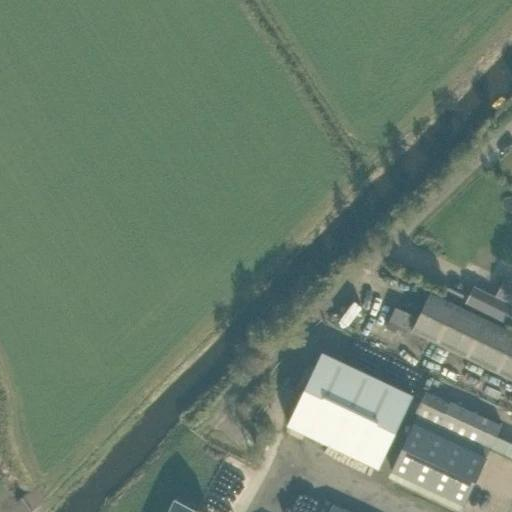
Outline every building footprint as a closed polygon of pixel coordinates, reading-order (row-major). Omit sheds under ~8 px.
[(511,282),(505,279),(495,298),(511,305),(511,282)] [(511,332),(431,292),(418,319),(396,308),(386,328),(408,338),(412,330),(511,379),(511,332)] [(323,352),(288,425),(378,468),(414,395),(323,352)] [(440,423),(492,447),(502,425),(450,401),(440,423)] [(414,424),(392,471),(465,505),(487,458),(414,424)] [(253,442),(257,446),(262,441),(258,437),(253,442)] [(205,511),(175,498),(168,511),(205,511)]
